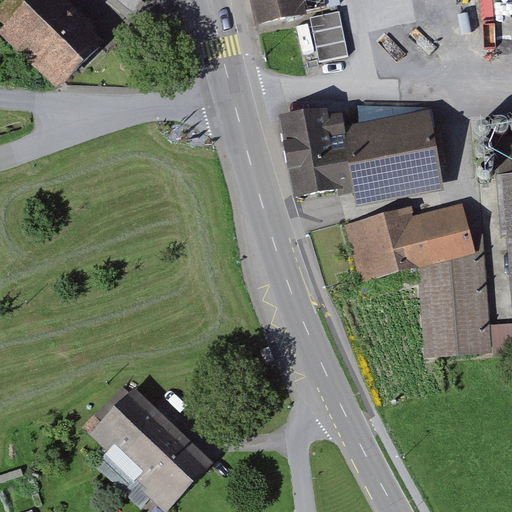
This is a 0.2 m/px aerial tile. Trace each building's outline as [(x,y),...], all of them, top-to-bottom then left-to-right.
[(57,0),(37,0),(6,34),(62,86),(103,42),(57,0)] [(140,0),(116,0),(132,12),(140,0)] [(261,0),(266,17),(328,0),(261,0)] [(339,14),(311,19),(320,62),(347,57),(343,35),(339,14)] [(340,110),(289,123),(311,208),(441,175),(426,115),(346,135),(340,110)] [(477,236),(466,204),(351,232),(366,283),(424,271),(430,358),(498,354),(487,234),(477,236)] [(273,361),(268,348),(260,351),(265,364),(273,361)] [(215,460),(137,392),(100,435),(178,503),(215,460)]
